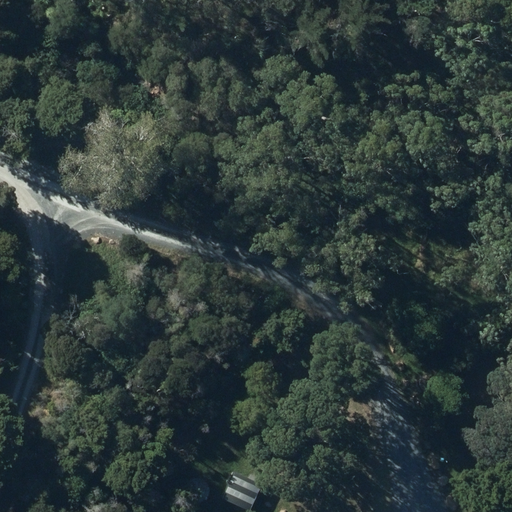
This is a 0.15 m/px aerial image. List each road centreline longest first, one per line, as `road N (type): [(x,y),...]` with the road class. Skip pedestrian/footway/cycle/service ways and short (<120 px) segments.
road 1 (track): [(51,194),(299,273),(397,366),(443,498),(436,511)]
road 2 (track): [(14,316),(51,194)]
